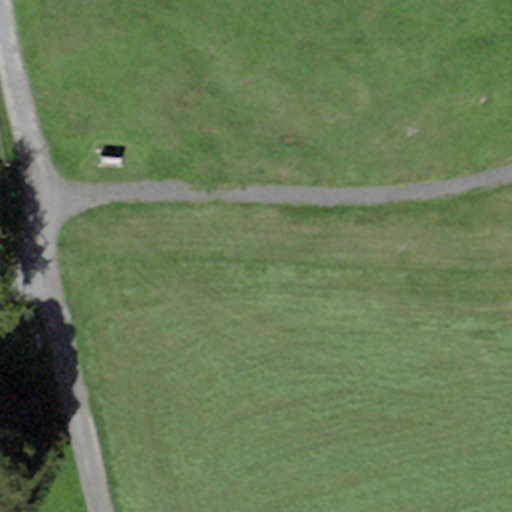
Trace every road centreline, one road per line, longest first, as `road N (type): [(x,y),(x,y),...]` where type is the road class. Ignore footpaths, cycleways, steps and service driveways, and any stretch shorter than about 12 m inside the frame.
road 1 (track): [(511,183),(361,206),(115,208),(68,225),(53,265)]
road 2 (track): [(53,265),(8,0)]
road 3 (track): [(53,265),(110,511)]
